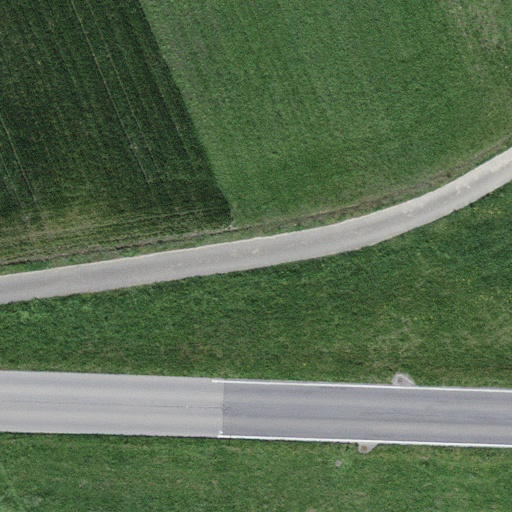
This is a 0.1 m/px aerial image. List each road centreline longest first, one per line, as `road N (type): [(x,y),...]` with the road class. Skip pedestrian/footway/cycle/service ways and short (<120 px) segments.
road 1 (track): [(511,163),(433,206),(346,234),(0,290)]
road 2 (tertiary): [(0,401),(511,416)]
